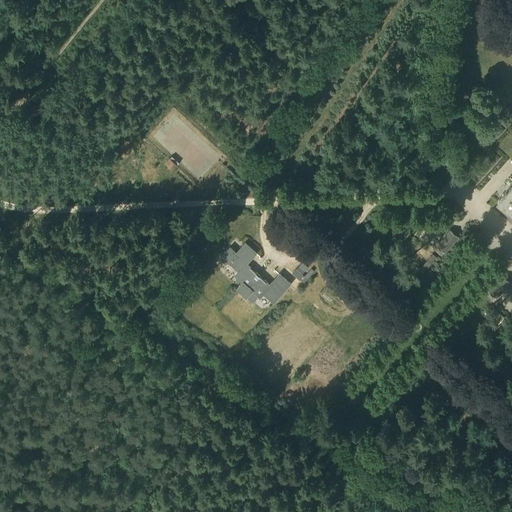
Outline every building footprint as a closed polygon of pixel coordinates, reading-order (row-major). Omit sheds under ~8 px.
[(179,163),(172,156),(170,158),(169,158),(164,163),(173,171),(178,166),(177,165),(179,163)] [(511,186),(506,193),(505,193),(497,202),(507,210),(508,210),(511,213),(511,186)] [(461,234),(455,229),(452,232),(449,229),(435,245),(436,246),(432,250),(440,257),(444,252),(445,253),(459,238),(458,237),(461,234)] [(245,264),(255,253),(245,244),(236,254),(230,248),(222,256),(223,259),(226,262),(228,262),(230,264),(229,266),(232,269),(235,268),(238,271),(235,275),(242,282),(236,289),(252,302),(257,296),(259,298),(263,293),(273,302),(289,284),(279,274),(269,285),(245,264)] [(432,264),(437,257),(432,254),(427,260),(432,264)] [(424,273),(431,265),(426,261),(419,270),(424,273)] [(302,270),(298,267),(296,269),(291,273),(299,281),(298,282),(302,286),(304,283),(301,279),(304,276),(302,274),(305,271),(303,269),(302,270)] [(497,299),(511,283),(501,274),(487,290),(488,291),(485,295),(493,302),(496,298),(497,299)] [(489,315),(493,310),(489,306),(485,311),(489,315)]
